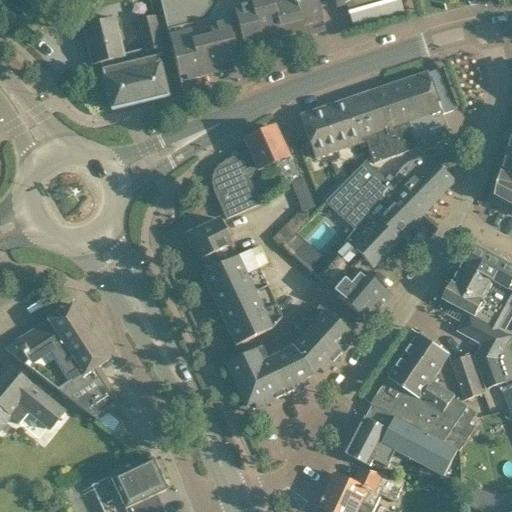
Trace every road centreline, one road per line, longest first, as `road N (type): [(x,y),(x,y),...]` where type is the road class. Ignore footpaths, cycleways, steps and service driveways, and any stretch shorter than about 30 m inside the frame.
road 1 (residential): [(460,220),(293,464),(254,484)]
road 2 (secondary): [(219,127),(281,92),(489,28)]
road 3 (residential): [(115,294),(103,317),(163,415),(203,506)]
road 4 (residential): [(489,28),(499,92),(484,162),(460,220)]
road 5 (secondary): [(231,494),(155,338)]
road 6 (secondary): [(219,127),(98,167)]
road 7 (secondary): [(114,199),(219,127)]
road 8 (secondary): [(155,338),(105,226)]
